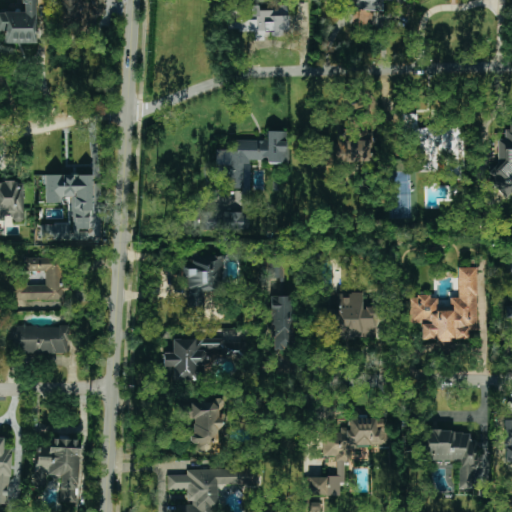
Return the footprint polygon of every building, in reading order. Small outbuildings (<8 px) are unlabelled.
[(0,12),(0,31),(3,32),(3,44),(36,44),(35,0),(21,0),(22,12),(0,12)] [(105,0),(89,0),(90,1),(79,1),(78,0),(59,0),(60,27),(84,26),(84,27),(96,27),(96,16),(105,16),(105,0)] [(347,0),(347,10),(381,11),(381,0),(347,0)] [(288,36),(288,6),(247,5),(247,21),(232,21),(232,31),(256,31),(256,40),(268,40),(268,36),(288,36)] [(490,182),(505,198),(511,191),(511,123),(506,130),(504,139),(499,139),(496,165),(492,169),(490,182)] [(250,159),(267,160),(267,162),(289,162),(290,143),(285,143),(285,132),(267,131),(266,141),(235,140),(235,150),(214,150),(214,176),(228,177),(228,188),(242,188),(241,205),(249,206),(250,159)] [(370,164),(369,138),(310,139),(310,165),(370,164)] [(45,175),(45,204),(60,203),(60,197),(71,197),(72,229),(88,229),(88,211),(93,211),(93,175),(45,175)] [(24,220),(23,182),(0,182),(0,237),(2,237),(1,220),(24,220)] [(200,211),(199,230),(240,230),(241,212),(200,211)] [(186,318),(204,318),(204,292),(223,292),(223,254),(184,254),(184,277),(187,277),(186,318)] [(24,271),(45,271),(45,285),(26,285),(26,281),(11,281),(11,300),(63,300),(63,258),(23,258),(24,271)] [(282,278),(282,259),(265,259),(265,278),(282,278)] [(476,267),(458,267),(458,298),(430,299),(430,296),(408,296),(409,323),(421,323),(421,341),(468,340),(467,330),(477,330),(476,267)] [(362,292),(336,293),(336,308),(326,308),(327,339),(374,337),(373,307),(362,307),(362,292)] [(269,296),(270,349),(292,349),(291,296),(269,296)] [(10,326),(10,354),(68,353),(68,325),(10,326)] [(172,339),(172,353),(162,353),(162,367),(173,367),(173,380),(204,380),(205,354),(242,354),(242,343),(224,343),(224,339),(172,339)] [(214,404),(181,405),(182,420),(190,419),(190,443),(197,443),(197,449),(216,449),(214,404)] [(336,477),(307,477),(307,496),(343,495),(343,462),(351,462),(351,445),(385,445),(385,418),(348,418),(348,427),(340,427),(340,432),(322,432),(322,456),(336,456),(336,477)] [(474,431),(417,431),(417,461),(458,460),(458,482),(475,482),(474,431)] [(0,503),(8,504),(10,447),(3,447),(3,437),(0,437),(0,503)] [(78,439),(46,439),(46,446),(35,446),(34,486),(45,486),(45,475),(60,475),(59,502),(77,502),(78,439)] [(216,511),(217,485),(258,485),(258,469),(186,469),(186,475),(167,475),(167,490),(187,490),(187,503),(182,503),(182,511),(216,511)] [(308,511),(321,511),(320,502),(308,503),(308,511)]
